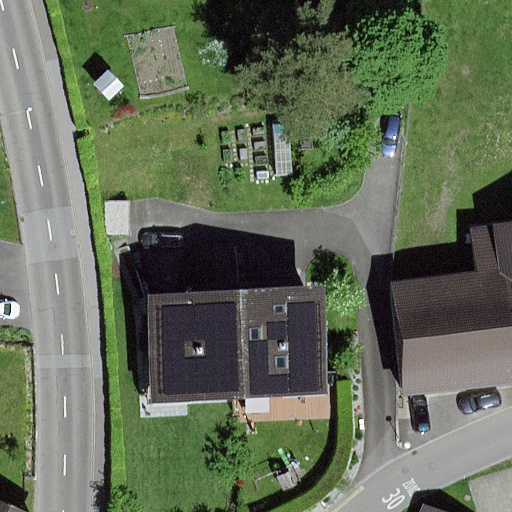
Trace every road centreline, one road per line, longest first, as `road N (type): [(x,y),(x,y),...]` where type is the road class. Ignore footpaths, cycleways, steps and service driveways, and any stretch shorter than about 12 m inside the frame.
road 1 (tertiary): [(64,511),(69,373),(50,214),(0,0)]
road 2 (residential): [(360,511),(511,431)]
